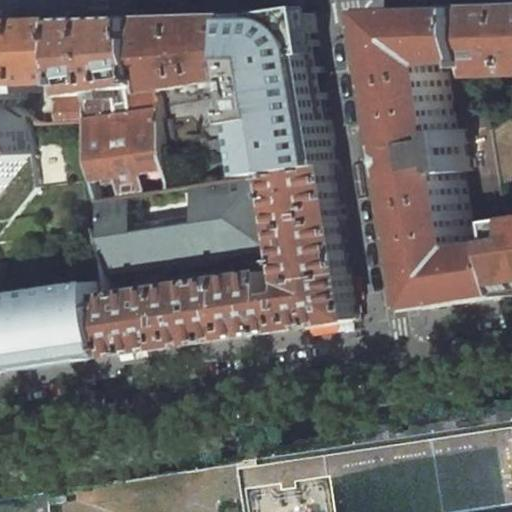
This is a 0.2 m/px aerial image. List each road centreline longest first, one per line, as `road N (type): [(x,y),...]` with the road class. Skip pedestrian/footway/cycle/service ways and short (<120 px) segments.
road 1 (residential): [(404,362),(0,426)]
road 2 (residential): [(404,362),(348,0)]
